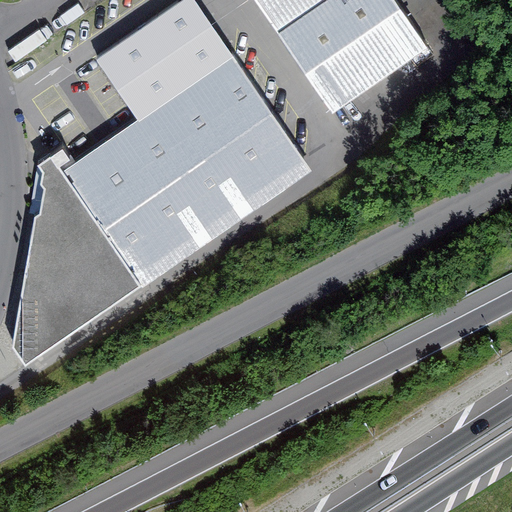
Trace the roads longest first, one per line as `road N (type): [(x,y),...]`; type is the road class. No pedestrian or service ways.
road 1 (unclassified): [(0,446),(511,181)]
road 2 (motorway): [(511,299),(99,511)]
road 3 (unknown): [(335,149),(282,215),(0,386)]
road 4 (motorway): [(511,404),(342,511)]
road 5 (unknown): [(335,149),(232,0)]
road 6 (unknown): [(416,0),(437,32),(436,61),(392,85),(355,124)]
road 7 (motorway): [(408,511),(511,444)]
